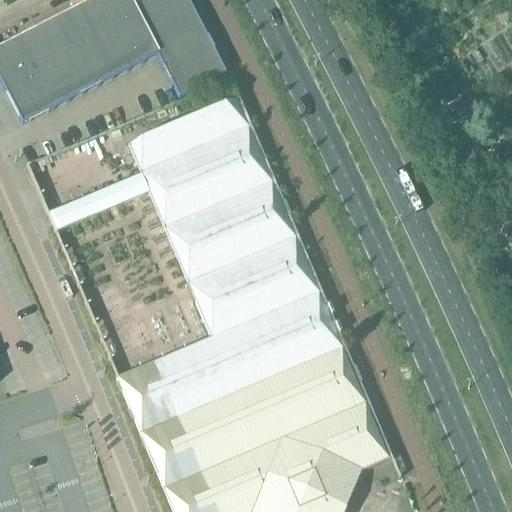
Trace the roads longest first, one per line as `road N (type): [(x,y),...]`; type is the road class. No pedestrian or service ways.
road 1 (primary): [(258,0),(353,189),(492,511)]
road 2 (primary): [(511,433),(303,0)]
road 3 (unclassified): [(136,511),(93,393),(0,190)]
